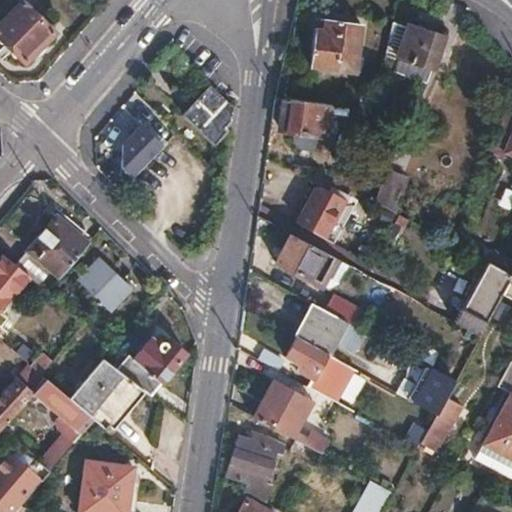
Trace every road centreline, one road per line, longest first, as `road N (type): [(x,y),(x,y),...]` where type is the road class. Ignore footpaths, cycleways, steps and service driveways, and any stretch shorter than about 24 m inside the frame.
road 1 (residential): [(40,141),(222,320)]
road 2 (residential): [(222,320),(253,82)]
road 3 (residential): [(194,511),(222,320)]
road 4 (residential): [(158,0),(40,141)]
